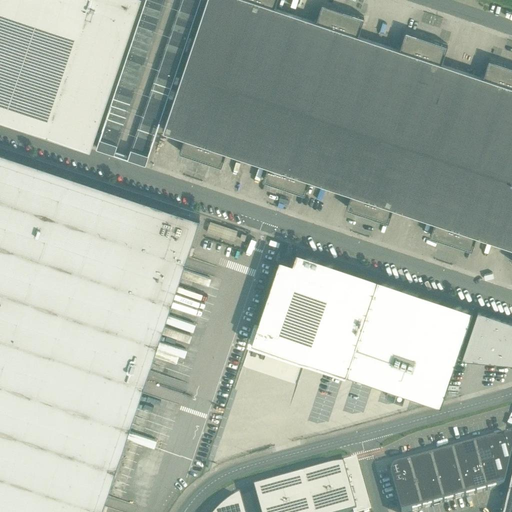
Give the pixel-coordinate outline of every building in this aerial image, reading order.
[(0,0),(0,113),(91,144),(138,0),(0,0)] [(145,0),(95,152),(112,157),(164,0),(145,0)] [(180,0),(128,157),(145,163),(157,127),(181,57),(199,0),(180,0)] [(206,0),(163,129),(184,136),(179,150),(221,164),(226,150),(268,164),(263,178),(305,192),(310,178),(351,192),(346,206),(388,220),(393,206),(434,220),(430,234),(472,248),(476,234),(511,246),(511,65),(489,57),(483,75),(442,61),(447,43),(405,29),(400,47),(358,33),(364,15),(322,1),(316,19),(275,5),(276,0),(206,0)] [(0,147),(0,511),(100,511),(200,214),(0,147)] [(210,220),(206,231),(233,240),(237,230),(210,220)] [(252,338),(251,340),(274,348),(273,349),(315,363),(316,362),(331,367),(333,363),(346,368),(345,369),(441,401),(473,306),(296,247),(293,258),(280,254),(251,338),(252,338)] [(511,318),(477,307),(462,355),(511,359),(511,318)] [(165,327),(165,328),(165,331),(165,332),(166,333),(167,334),(168,334),(169,334),(169,335),(170,335),(170,334),(171,334),(171,335),(172,334),(173,335),(172,335),(171,335),(172,336),(173,336),(174,336),(175,337),(177,337),(178,338),(180,338),(181,339),(182,339),(184,340),(185,340),(188,340),(189,340),(189,339),(190,339),(190,338),(190,337),(191,335),(190,334),(190,333),(189,333),(188,333),(187,332),(186,332),(184,331),(183,331),(179,330),(178,330),(177,330),(176,330),(177,330),(177,331),(177,332),(176,332),(175,332),(174,332),(173,332),(173,333),(172,333),(171,333),(171,327),(170,327),(169,327),(168,326),(167,326),(166,326),(165,326),(165,327)] [(129,431),(128,432),(128,436),(128,437),(129,437),(130,438),(131,438),(132,438),(133,438),(133,439),(134,439),(135,439),(136,440),(137,440),(139,440),(139,441),(141,442),(142,442),(143,442),(144,443),(145,443),(146,444),(147,444),(148,444),(148,445),(149,445),(151,445),(152,446),(154,446),(154,445),(155,445),(156,441),(156,440),(155,439),(154,439),(153,439),(153,438),(152,438),(150,437),(148,437),(148,436),(147,436),(146,436),(145,436),(145,435),(143,435),(141,434),(140,434),(139,434),(138,433),(137,433),(136,433),(135,432),(134,432),(133,432),(132,431),(130,431),(129,431)] [(393,470),(391,474),(391,478),(400,511),(412,511),(504,487),(511,452),(511,437),(511,436),(398,467),(393,470)] [(303,477),(254,490),(259,511),(364,511),(368,511),(361,484),(356,468),(349,467),(343,467),(338,468),(333,469),(328,470),(323,471),(313,474),(303,477)] [(244,511),(240,497),(234,500),(228,504),(223,508),(219,511),(244,511)]
